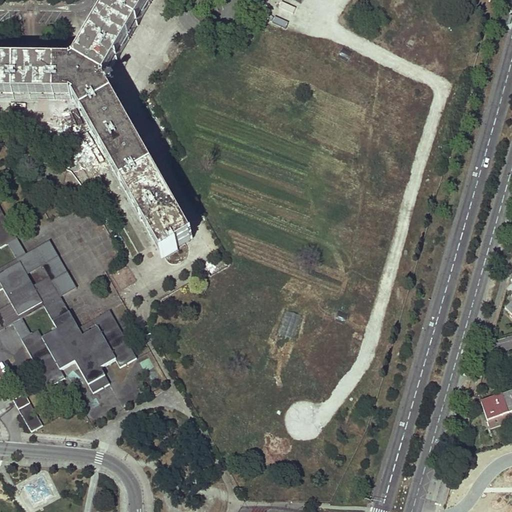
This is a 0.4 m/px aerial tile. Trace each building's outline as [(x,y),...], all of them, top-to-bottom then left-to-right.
[(187,249),(197,244),(116,87),(159,0),(119,0),(86,67),(72,67),(71,101),(78,104),(117,182),(124,185),(124,187),(151,240),(151,236),(161,256),(171,261),(185,254),(187,249)] [(367,0),(377,19),(390,13),(385,1),(387,0),(367,0)] [(426,19),(351,54),(367,87),(441,52),(426,19)] [(218,67),(170,90),(190,131),(225,115),(238,142),(273,125),(301,183),(224,220),(257,289),(182,325),(241,448),(326,407),(301,356),(274,369),(279,380),(239,399),(218,356),(282,325),(270,301),(292,291),(271,247),(310,228),(330,269),(308,279),(327,319),(368,300),(330,222),(413,182),(362,75),(292,109),(266,55),(223,76),(218,67)] [(0,101),(71,102),(71,66),(0,65),(0,101)] [(0,334),(45,310),(58,332),(44,340),(39,332),(33,335),(26,323),(17,328),(50,389),(67,379),(63,370),(76,363),(94,394),(110,384),(102,369),(116,361),(120,369),(137,359),(110,312),(79,329),(61,297),(76,289),(50,242),(0,269),(0,247),(1,250),(10,245),(18,259),(27,254),(0,206),(0,334)] [(26,393),(15,400),(33,432),(44,426),(26,393)] [(511,393),(503,397),(511,423),(511,425),(511,424),(511,393)] [(503,397),(481,405),(491,431),(511,423),(503,397)] [(461,448),(456,463),(469,458),(465,447),(461,448)]
